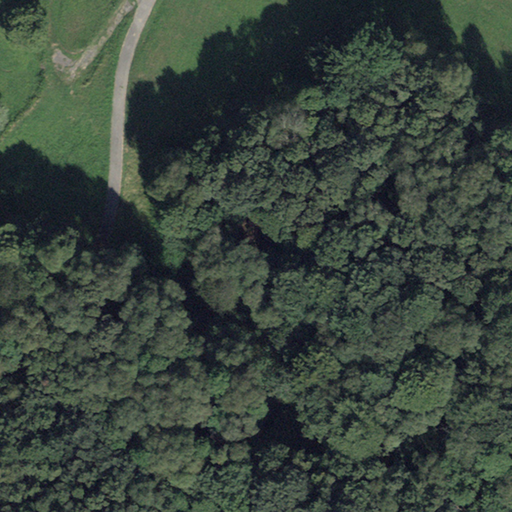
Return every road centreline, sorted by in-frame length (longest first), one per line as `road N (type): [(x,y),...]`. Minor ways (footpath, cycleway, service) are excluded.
road 1 (track): [(0,382),(101,245),(124,59),(147,0)]
road 2 (track): [(136,0),(79,62),(52,48),(52,0)]
